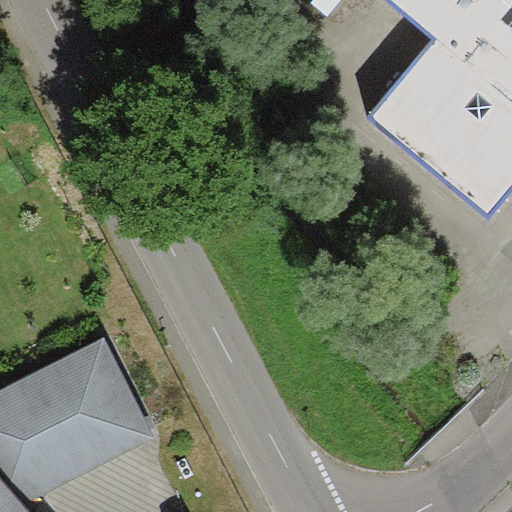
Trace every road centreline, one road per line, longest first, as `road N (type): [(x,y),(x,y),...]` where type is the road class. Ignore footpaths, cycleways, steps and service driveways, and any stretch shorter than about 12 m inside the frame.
road 1 (unclassified): [(37,0),(298,511)]
road 2 (residential): [(421,511),(511,414)]
